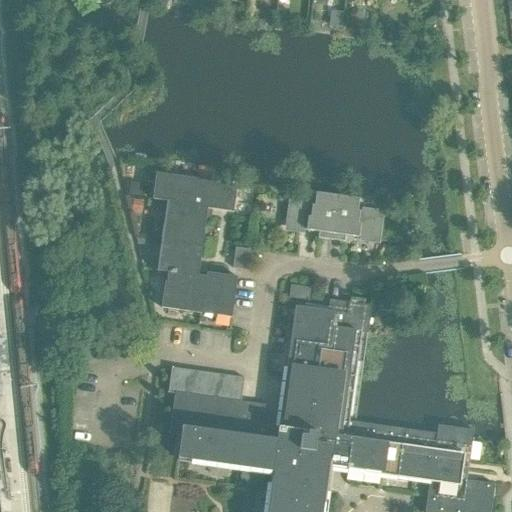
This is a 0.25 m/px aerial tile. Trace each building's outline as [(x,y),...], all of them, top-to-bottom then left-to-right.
[(199,170),(198,179),(210,180),(211,172),(199,170)] [(162,225),(160,241),(201,246),(206,209),(230,212),(230,211),(226,210),(227,202),(233,203),(235,186),(196,181),(196,179),(155,173),(153,189),(158,190),(157,199),(153,199),(153,200),(166,201),(164,212),(168,212),(166,226),(162,225)] [(130,183),(128,196),(140,197),(142,185),(130,183)] [(318,239),(331,240),(337,195),(316,192),(314,205),(291,202),(288,228),(312,232),(313,229),(319,230),(318,239)] [(337,195),(331,240),(345,242),(346,233),(352,234),(352,237),(377,240),(380,214),(357,211),(359,198),(337,195)] [(133,200),(131,212),(142,213),(143,202),(133,200)] [(215,315),(231,318),(236,277),(206,272),(205,277),(197,276),(201,246),(160,241),(158,257),(162,257),(160,271),(156,270),(156,271),(167,273),(165,283),(170,283),(168,292),(163,292),(161,308),(201,314),(202,310),(215,312),(215,315)] [(232,268),(248,270),(251,250),(235,248),(233,258),(232,268)] [(401,249),(392,248),(391,257),(400,258),(401,249)] [(287,297),(308,300),(310,288),(289,285),(287,297)] [(240,408),(244,379),(220,376),(207,374),(183,371),(171,369),(170,377),(169,385),(168,394),(174,395),(169,434),(180,436),(177,459),(272,473),(266,511),(323,511),(327,489),(328,480),(330,465),(347,467),(346,471),(429,483),(424,511),(490,511),(494,485),(465,481),(472,431),(436,426),(435,435),(353,423),(366,338),(370,307),(328,301),(327,312),(295,308),(291,341),(290,346),(285,378),(284,383),(282,402),(279,422),(262,420),(264,406),(247,404),(246,409),(240,408)]
